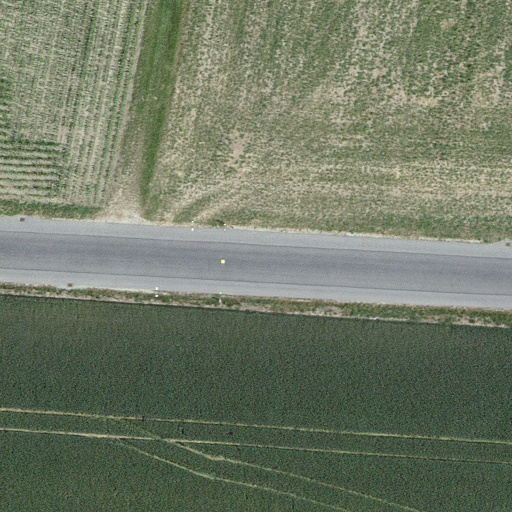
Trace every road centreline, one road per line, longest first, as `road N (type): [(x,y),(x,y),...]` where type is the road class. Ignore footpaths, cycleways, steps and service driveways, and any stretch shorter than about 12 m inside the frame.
road 1 (tertiary): [(511,272),(0,244)]
road 2 (track): [(123,250),(165,0)]
